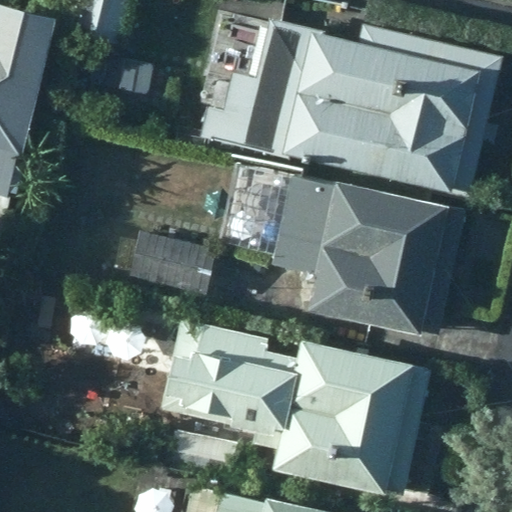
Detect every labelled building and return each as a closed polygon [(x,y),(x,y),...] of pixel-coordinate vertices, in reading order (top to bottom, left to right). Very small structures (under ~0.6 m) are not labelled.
[(130,0),(78,0),(73,29),(93,34),(90,44),(120,50),(130,0)] [(0,216),(48,16),(0,4),(0,216)] [(203,109),(197,136),(466,196),(496,59),(356,26),(352,41),(264,22),(252,78),(229,73),(220,113),(203,109)] [(101,52),(94,86),(145,97),(152,63),(101,52)] [(462,213),(231,163),(213,253),(311,274),(303,313),(435,340),(462,213)] [(103,242),(65,233),(57,265),(96,275),(103,242)] [(214,255),(137,235),(128,278),(205,294),(214,255)] [(264,340),(174,319),(154,410),(248,431),(246,442),(271,448),(266,470),(397,499),(427,373),(295,343),(291,358),(262,352),(264,340)] [(32,405),(0,398),(0,433),(26,439),(32,405)] [(232,441),(172,428),(163,465),(224,478),(232,441)] [(308,511),(188,485),(182,511),(308,511)]
